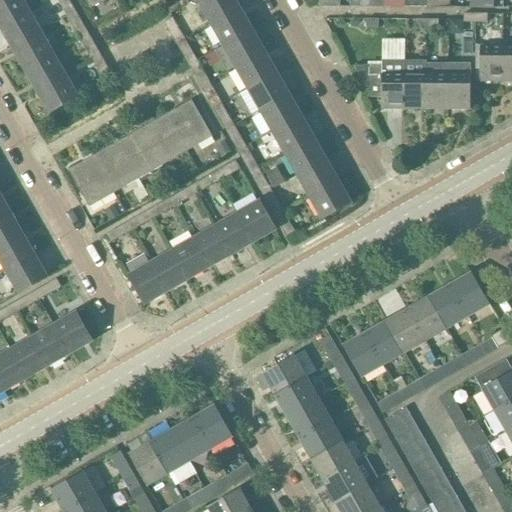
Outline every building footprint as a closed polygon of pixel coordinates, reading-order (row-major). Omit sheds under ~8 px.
[(0,0),(0,25),(0,26),(29,10),(23,0),(0,0)] [(69,0),(58,0),(68,16),(76,12),(69,0)] [(86,0),(92,9),(108,0),(86,0)] [(212,24),(241,8),(236,0),(203,0),(200,2),(212,24)] [(439,0),(440,8),(451,8),(450,0),(439,0)] [(470,0),(470,8),(483,8),(482,0),(470,0)] [(482,0),(483,8),(494,8),(493,0),(482,0)] [(212,24),(224,45),(253,29),(241,8),(212,24)] [(0,26),(13,48),(41,32),(29,10),(0,26)] [(89,33),(76,12),(68,16),(80,38),(89,33)] [(465,23),(476,23),(476,14),(465,14),(465,23)] [(488,14),(476,14),(476,23),(488,23),(488,14)] [(166,22),(178,44),(186,39),(174,17),(166,22)] [(379,20),(367,20),(367,28),(379,28),(379,20)] [(416,29),(428,29),(428,20),(416,20),(416,29)] [(428,20),(428,29),(439,29),(439,20),(428,20)] [(237,67),(265,51),(253,29),(224,45),(215,51),(228,72),(237,67)] [(13,48),(25,69),(53,53),(41,32),(13,48)] [(89,33),(80,38),(92,59),(101,55),(89,33)] [(404,58),(403,38),(381,39),(381,59),(404,58)] [(178,44),(190,65),(199,60),(186,39),(178,44)] [(481,82),(504,82),(504,47),(481,46),(481,82)] [(237,67),(249,89),(278,73),(265,51),(237,67)] [(25,69),(37,91),(66,75),(53,53),(25,69)] [(101,55),(92,59),(105,82),(114,77),(101,55)] [(203,87),(211,82),(199,60),(190,65),(203,87)] [(369,100),(383,100),(383,109),(405,109),(405,62),(383,62),(383,68),(369,68),(369,100)] [(405,62),(405,109),(427,109),(427,64),(427,62),(405,62)] [(427,64),(427,109),(449,110),(449,64),(427,64)] [(449,110),(471,110),(471,74),(471,64),(449,64),(449,110)] [(249,89),(261,110),(290,94),(278,73),(249,89)] [(78,97),(66,75),(37,91),(50,113),(78,97)] [(215,108),(223,103),(211,82),(203,87),(215,108)] [(261,110),(274,132),(302,116),(290,94),(261,110)] [(215,108),(227,130),(235,125),(223,103),(215,108)] [(179,108),(168,114),(185,146),(196,140),(199,145),(214,137),(196,106),(182,114),(179,108)] [(160,126),(146,134),(164,165),(178,157),(175,152),(185,146),(168,114),(157,120),(160,126)] [(274,132),(286,154),(315,138),(302,116),(274,132)] [(239,152),(248,147),(235,125),(227,130),(239,152)] [(129,136),(119,142),(137,173),(147,168),(150,173),(164,165),(146,134),(132,142),(129,136)] [(286,154),(298,175),(327,159),(315,138),(286,154)] [(231,152),(225,141),(216,146),(222,158),(231,152)] [(112,154),(98,161),(116,193),(129,185),(126,179),(137,173),(119,142),(108,148),(112,154)] [(248,147),(239,152),(247,165),(255,160),(248,147)] [(237,159),(223,167),(228,175),(242,168),(237,159)] [(298,175),(310,196),(339,180),(327,159),(298,175)] [(81,164),(70,170),(88,201),(98,195),(101,201),(116,193),(98,161),(84,169),(81,164)] [(274,188),(285,183),(279,171),(268,177),(274,188)] [(265,176),(256,181),(264,195),(272,190),(265,176)] [(206,177),(193,184),(197,193),(211,185),(206,177)] [(352,203),(339,180),(310,196),(323,219),(352,203)] [(193,184),(179,192),(184,200),(197,193),(193,184)] [(142,187),(134,191),(139,200),(147,195),(142,187)] [(272,190),(264,195),(271,208),(280,203),(272,190)] [(0,218),(11,212),(0,193),(0,218)] [(163,201),(149,209),(154,217),(168,210),(163,201)] [(261,202),(238,214),(254,242),(277,229),(261,202)] [(105,211),(111,221),(120,216),(113,205),(105,211)] [(149,209),(136,217),(141,225),(154,217),(149,209)] [(0,218),(0,246),(23,234),(11,212),(0,218)] [(233,255),(254,242),(238,214),(217,227),(233,255)] [(289,220),(281,225),(289,239),(297,234),(289,220)] [(132,230),(127,221),(106,234),(111,242),(132,230)] [(217,227),(195,239),(211,267),(233,255),(217,227)] [(0,246),(0,258),(7,271),(35,255),(23,234),(0,246)] [(189,279),(211,267),(195,239),(173,251),(189,279)] [(173,251),(151,264),(167,291),(189,279),(173,251)] [(48,277),(35,255),(7,271),(20,294),(48,277)] [(167,291),(151,264),(130,276),(146,304),(167,291)] [(473,272),(451,285),(469,317),(491,304),(473,272)] [(35,292),(40,300),(62,287),(58,279),(35,292)] [(448,329),(469,317),(451,285),(430,297),(448,329)] [(35,292),(22,299),(27,308),(40,300),(35,292)] [(430,297),(409,309),(427,341),(448,329),(430,297)] [(6,308),(0,311),(0,322),(11,317),(6,308)] [(406,353),(427,341),(409,309),(387,322),(406,353)] [(77,313),(55,326),(71,354),(93,341),(77,313)] [(387,322),(366,334),(384,366),(406,353),(387,322)] [(55,326),(33,338),(50,366),(71,354),(55,326)] [(494,339),(499,348),(511,341),(505,329),(492,336),(494,339)] [(362,378),(384,366),(366,334),(344,346),(362,378)] [(331,335),(322,341),(329,354),(338,349),(331,335)] [(28,378),(50,366),(33,338),(12,350),(28,378)] [(494,339),(485,345),(490,353),(499,348),(494,339)] [(477,349),(464,357),(469,366),(482,358),(477,349)] [(12,350),(0,356),(0,379),(6,390),(28,378),(12,350)] [(263,374),(276,396),(308,378),(295,356),(263,374)] [(464,357),(451,364),(456,373),(469,366),(464,357)] [(483,389),(496,411),(511,401),(511,369),(506,360),(476,377),(483,389)] [(348,366),(339,371),(347,384),(356,379),(348,366)] [(434,374),(421,381),(426,390),(439,383),(434,374)] [(276,396),(288,418),(320,399),(308,378),(276,396)] [(356,379),(347,384),(354,397),(363,392),(356,379)] [(421,381),(408,389),(413,398),(426,390),(421,381)] [(469,426),(449,391),(440,397),(460,432),(469,426)] [(391,398),(378,406),(383,415),(396,407),(391,398)] [(288,418),(300,439),(332,421),(320,399),(288,418)] [(511,401),(496,411),(508,433),(511,430),(511,401)] [(216,405),(194,418),(212,450),(234,437),(216,405)] [(386,420),(391,429),(413,417),(407,408),(386,420)] [(373,409),(364,415),(371,428),(381,422),(373,409)] [(413,417),(391,429),(397,439),(418,427),(413,417)] [(173,430),(191,462),(212,450),(194,418),(173,430)] [(300,439),(313,461),(344,443),(332,421),(300,439)] [(381,422),(371,428),(379,441),(388,436),(381,422)] [(477,422),(469,426),(460,432),(472,453),(481,448),(489,443),(477,422)] [(397,439),(402,448),(423,436),(418,427),(397,439)] [(173,430),(152,442),(170,474),(191,462),(173,430)] [(423,436),(402,448),(407,458),(429,445),(423,436)] [(170,474),(152,442),(130,455),(148,487),(170,474)] [(313,461),(325,482),(357,464),(344,443),(313,461)] [(407,458),(413,467),(434,455),(429,445),(407,458)] [(481,448),(472,453),(484,474),(501,465),(497,456),(489,461),(481,448)] [(121,451),(112,456),(119,469),(128,464),(126,461),(121,451)] [(397,452),(388,457),(395,470),(405,465),(397,452)] [(434,455),(413,467),(418,476),(440,464),(434,455)] [(357,464),(325,482),(330,491),(327,493),(334,505),(337,504),(369,485),(357,464)] [(418,476),(424,486),(445,474),(440,464),(418,476)] [(249,465),(236,473),(241,482),(254,474),(249,465)] [(405,465),(395,470),(403,483),(412,478),(405,465)] [(52,490),(64,511),(65,511),(96,494),(84,472),(52,490)] [(445,474),(424,486),(429,495),(450,483),(445,474)] [(498,477),(489,483),(497,496),(506,491),(498,477)] [(138,482),(129,487),(136,500),(145,495),(143,490),(138,482)] [(221,482),(207,489),(213,498),(226,491),(221,482)] [(429,495),(434,505),(456,492),(450,483),(429,495)] [(337,504),(341,511),(371,511),(381,507),(369,485),(337,504)] [(207,489),(194,497),(199,506),(213,498),(207,489)] [(209,507),(212,511),(251,511),(254,511),(241,489),(209,507)] [(511,501),(506,491),(497,496),(504,509),(511,504),(511,501)] [(456,492),(434,505),(438,511),(443,511),(461,502),(456,492)] [(65,511),(106,511),(96,494),(65,511)] [(145,495),(136,500),(143,511),(145,511),(153,508),(145,495)] [(421,495),(412,500),(419,511),(421,511),(429,508),(421,495)] [(443,511),(465,511),(466,511),(461,502),(443,511)]
